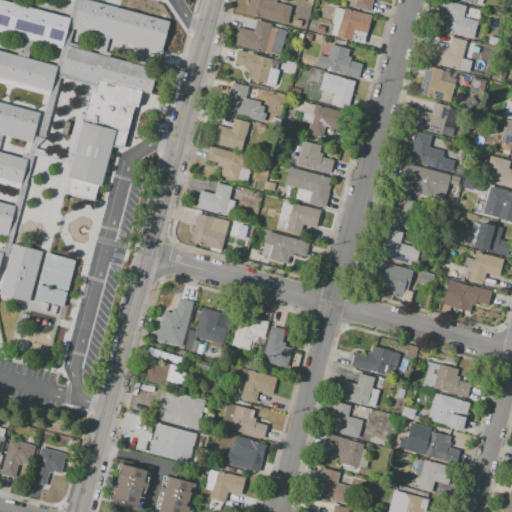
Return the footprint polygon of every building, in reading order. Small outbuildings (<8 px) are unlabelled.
[(0,0),(70,19),(62,49),(0,33),(0,0)] [(79,0),(87,0),(165,21),(169,22),(161,52),(158,51),(72,29),(79,0)] [(249,0),(246,14),(286,24),(290,6),(275,2),(275,0),(249,0)] [(371,0),(368,11),(353,7),(354,0),(371,0)] [(449,2),(443,24),(445,25),(444,32),(472,39),(476,21),(462,18),(465,6),(449,2)] [(343,9),(343,10),(336,8),(332,23),(333,23),(330,34),(336,36),(336,37),(350,41),(353,30),(367,33),(371,16),(343,9)] [(300,27),(291,25),(293,19),(302,22),(300,27)] [(239,28),(234,46),(263,53),(263,51),(270,53),(276,28),(269,27),(270,24),(256,20),(253,31),(239,28)] [(315,32),(317,26),(324,27),(323,34),(315,32)] [(486,43),(488,36),(495,38),(493,45),(486,43)] [(433,45),(429,62),(468,72),(471,61),(461,58),(465,41),(451,37),(448,48),(433,45)] [(319,55),(316,67),(358,78),(361,63),(350,60),(351,57),(347,56),(349,49),(331,44),(327,57),(319,55)] [(67,46),(154,69),(156,69),(150,94),(138,91),(96,81),(61,71),(67,46)] [(237,50),(277,60),(275,69),(278,70),(274,85),(246,78),(248,71),(245,70),(246,67),(234,64),(237,50)] [(0,51),(57,66),(49,96),(0,83),(0,51)] [(426,66),(418,93),(449,102),(456,75),(442,71),(442,70),(426,66)] [(323,73),(354,81),(347,109),(331,105),(334,94),(319,90),(323,73)] [(89,91),(67,178),(70,178),(66,192),(94,200),(98,186),(100,187),(111,146),(124,149),(138,91),(96,81),(93,92),(89,91)] [(231,83),(224,113),(263,122),(265,114),(262,113),(263,107),(259,106),(260,102),(245,99),(248,87),(231,83)] [(511,102),(507,101),(503,117),(511,119),(511,102)] [(0,102),(39,113),(32,143),(0,134),(0,102)] [(302,102),(345,113),(340,130),(325,127),(323,138),(307,134),(310,123),(301,121),(303,112),(300,111),(302,102)] [(417,110),(413,128),(451,137),(457,111),(448,108),(448,107),(433,103),(431,113),(417,110)] [(219,126),(215,144),(240,150),(247,123),(233,119),(231,129),(219,126)] [(506,122),(511,123),(511,145),(501,143),(506,122)] [(415,132),(411,146),(415,147),(411,162),(439,169),(444,151),(427,147),(430,136),(415,132)] [(301,141),(295,165),(330,174),(333,160),(321,157),(322,154),(318,153),(320,146),(301,141)] [(212,147),(253,158),(246,182),(237,179),(236,180),(217,175),(219,167),(216,166),(217,163),(209,161),(212,147)] [(0,152),(27,159),(19,189),(0,184),(0,152)] [(489,156),(510,161),(508,169),(511,170),(510,173),(511,173),(511,188),(490,182),(492,173),(485,171),(489,156)] [(406,164),(450,176),(443,203),(411,194),(413,184),(410,184),(411,181),(402,178),(406,164)] [(454,174),(456,166),(463,167),(461,176),(454,174)] [(288,167),(330,178),(328,185),(329,186),(324,207),(307,203),(310,192),(284,184),(288,167)] [(199,191),(195,209),(224,216),(224,215),(230,216),(234,201),(228,199),(231,186),(216,183),(214,194),(199,191)] [(490,186),(511,192),(511,222),(482,214),(490,186)] [(390,206),(386,224),(414,231),(421,203),(405,199),(402,209),(390,206)] [(0,203),(15,207),(7,236),(0,234),(0,203)] [(292,203),(284,232),(297,236),(301,224),(315,228),(320,210),(292,203)] [(197,213),(228,221),(220,249),(190,241),(197,213)] [(478,222),(501,228),(499,239),(510,242),(507,256),(472,247),(478,222)] [(243,240),(235,238),(239,224),(247,226),(243,240)] [(386,229),(402,233),(399,243),(419,248),(415,263),(410,261),(409,265),(379,257),(386,229)] [(274,233),(267,259),(285,263),(287,256),(292,257),(293,253),(304,256),(308,242),(274,233)] [(0,286),(12,244),(42,252),(28,302),(0,294),(0,286)] [(475,252),(502,259),(498,277),(485,273),(482,284),(467,280),(475,252)] [(45,253),(51,254),(74,261),(62,306),(60,306),(33,299),(45,253)] [(376,261),(412,270),(409,280),(406,279),(403,290),(412,292),(409,303),(400,301),(401,296),(369,288),(376,261)] [(417,282),(420,272),(434,276),(431,286),(417,282)] [(447,280),(491,291),(487,305),(475,302),(474,306),(471,305),(469,312),(441,305),(447,280)] [(163,311),(156,341),(181,347),(192,302),(178,299),(176,311),(172,310),(171,313),(163,311)] [(438,311),(430,309),(432,303),(439,304),(438,311)] [(200,307),(193,336),(223,344),(231,315),(200,307)] [(237,321),(232,346),(248,350),(251,335),(263,338),(267,322),(250,318),(249,323),(237,321)] [(270,326),(261,361),(285,368),(290,348),(284,346),(284,343),(281,342),(284,330),(270,326)] [(187,337),(184,350),(196,353),(199,342),(194,340),(194,339),(187,337)] [(354,352),(350,367),(393,377),(399,353),(372,346),(370,353),(367,352),(366,355),(354,352)] [(175,361),(168,360),(169,353),(176,354),(175,361)] [(207,371),(195,368),(197,360),(209,363),(207,371)] [(148,364),(144,380),(176,388),(178,380),(182,381),(185,371),(181,370),(181,367),(163,362),(161,367),(148,364)] [(428,362),(457,369),(455,376),(459,377),(458,380),(470,383),(466,398),(422,386),(428,362)] [(237,367),(276,378),(271,395),(257,391),(254,403),(239,399),(244,380),(234,378),(237,367)] [(343,381),(338,398),(366,406),(373,377),(359,374),(356,384),(343,381)] [(164,390),(204,400),(197,429),(157,419),(164,390)] [(433,394),(468,403),(461,431),(445,427),(445,425),(426,420),(433,394)] [(334,402),(350,406),(348,417),(362,420),(357,438),(327,430),(334,402)] [(235,405),(228,430),(263,439),(266,425),(254,422),(255,419),(251,417),(253,410),(235,405)] [(400,416),(403,406),(415,410),(412,420),(400,416)] [(155,424),(195,434),(188,462),(148,452),(155,424)] [(427,431),(421,455),(453,463),(456,450),(447,447),(449,436),(427,431)] [(329,435),(363,444),(357,468),(338,463),(340,456),(325,452),(329,435)] [(234,436),(265,445),(258,472),(241,467),(244,457),(229,453),(234,436)] [(0,474),(9,439),(33,446),(29,464),(21,462),(20,465),(17,464),(13,478),(0,474)] [(40,447),(64,454),(59,472),(52,470),(51,473),(47,472),(44,486),(31,482),(40,447)] [(423,460),(451,467),(447,484),(433,481),(430,492),(416,488),(423,460)] [(118,463),(150,472),(140,511),(107,503),(118,463)] [(323,468),(315,496),(349,505),(353,488),(336,483),(339,472),(323,468)] [(217,471),(245,478),(240,495),(227,492),(224,503),(209,499),(212,491),(204,489),(208,470),(216,472),(217,471)] [(152,511),(163,476),(195,484),(187,511),(152,511)] [(511,511),(511,484),(503,511),(507,511),(511,511)] [(406,494),(393,491),(387,511),(424,511),(428,499),(406,494)]
